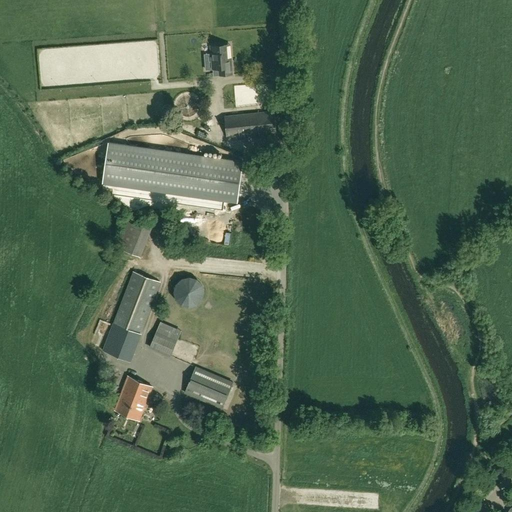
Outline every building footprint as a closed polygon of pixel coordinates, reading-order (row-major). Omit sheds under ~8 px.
[(213,69),(219,68),(220,75),(232,74),(231,58),(227,59),(227,45),(211,46),(213,69)] [(277,131),(274,111),(224,117),(227,137),(277,131)] [(109,142),(103,183),(237,202),(243,162),(109,142)] [(131,362),(161,281),(133,271),(103,350),(131,362)] [(196,306),(200,304),(202,300),(203,295),(203,290),(201,286),(197,283),(193,281),(189,280),(184,281),(180,283),(177,287),(175,291),(175,296),(177,300),(179,304),(183,307),(187,308),(192,308),(196,306)] [(161,321),(149,348),(170,357),(182,330),(161,321)] [(223,407),(234,381),(196,366),(185,392),(223,407)] [(115,410),(139,420),(152,386),(128,376),(115,410)]
